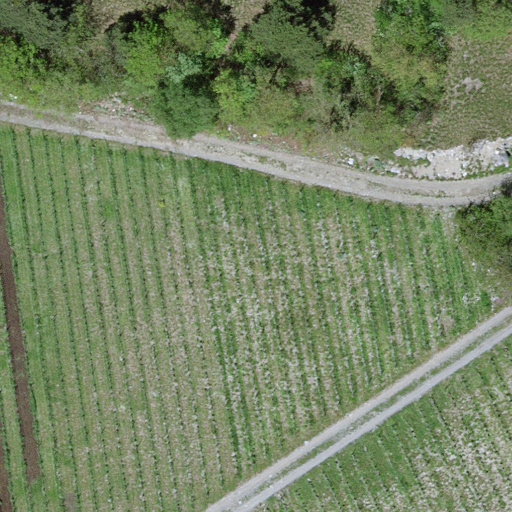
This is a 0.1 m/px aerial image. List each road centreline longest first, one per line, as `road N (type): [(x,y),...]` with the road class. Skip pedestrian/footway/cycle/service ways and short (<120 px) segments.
road 1 (track): [(511,186),(426,198),(0,100)]
road 2 (track): [(225,511),(511,317)]
